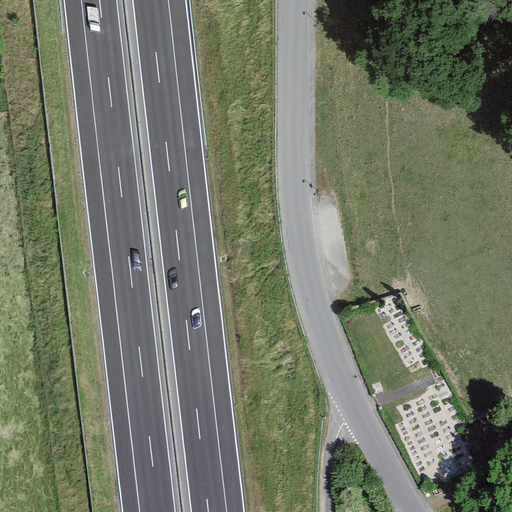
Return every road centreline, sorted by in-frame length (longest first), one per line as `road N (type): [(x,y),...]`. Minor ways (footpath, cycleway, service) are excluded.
road 1 (residential): [(294,0),(294,164),(304,263),(340,377),(413,511)]
road 2 (motorway): [(99,0),(158,511)]
road 3 (motorway): [(209,511),(150,0)]
